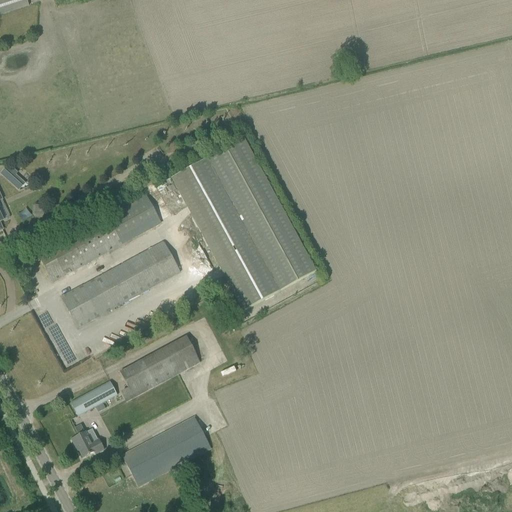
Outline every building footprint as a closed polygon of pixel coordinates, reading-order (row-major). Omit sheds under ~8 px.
[(0,0),(0,10),(27,2),(26,0),(0,0)] [(171,179),(243,312),(316,273),(243,140),(171,179)] [(6,168),(0,174),(18,191),(25,184),(15,175),(17,173),(12,169),(10,171),(6,168)] [(52,283),(128,242),(160,224),(144,194),(36,253),(52,283)] [(178,269),(174,262),(163,242),(149,250),(73,292),(63,297),(63,296),(60,297),(77,328),(90,321),(165,280),(169,278),(179,272),(178,270),(178,269)] [(120,373),(128,390),(121,393),(126,402),(199,363),(186,338),(120,373)] [(70,404),(77,417),(86,413),(95,408),(102,404),(117,396),(110,383),(79,399),(70,404)] [(102,404),(95,408),(98,413),(105,409),(102,404)] [(121,457),(138,488),(146,483),(210,449),(194,418),(130,452),(121,457)] [(71,440),(78,452),(79,452),(83,458),(94,453),(95,455),(104,451),(98,440),(90,444),(81,425),(74,429),(78,437),(71,440)] [(398,511),(394,504),(376,511),(505,511),(511,509),(511,466),(511,465),(404,511),(398,511)]
